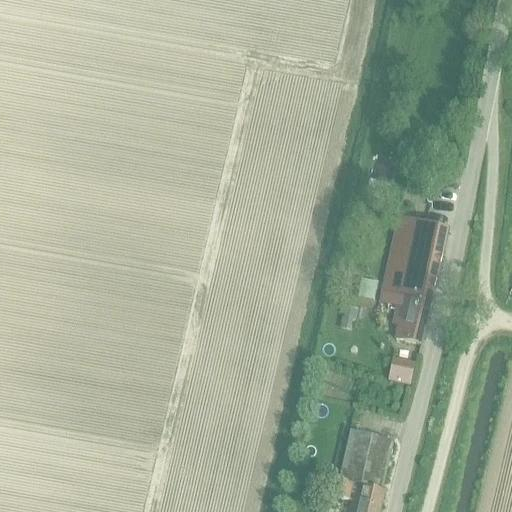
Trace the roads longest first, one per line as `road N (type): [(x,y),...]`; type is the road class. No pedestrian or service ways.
road 1 (unclassified): [(390,511),(504,0)]
road 2 (track): [(425,511),(480,318),(488,90)]
